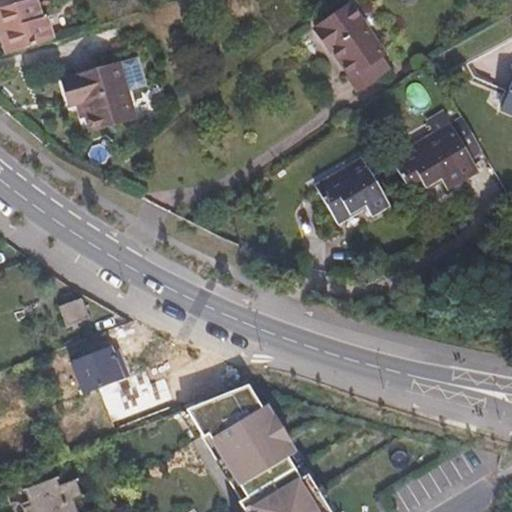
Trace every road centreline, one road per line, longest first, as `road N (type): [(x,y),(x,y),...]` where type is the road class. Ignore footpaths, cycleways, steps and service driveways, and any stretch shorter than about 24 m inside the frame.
road 1 (tertiary): [(0,179),(132,268),(216,311),(311,345)]
road 2 (tertiary): [(311,345),(341,367),(511,413)]
road 3 (tertiary): [(511,386),(311,345)]
